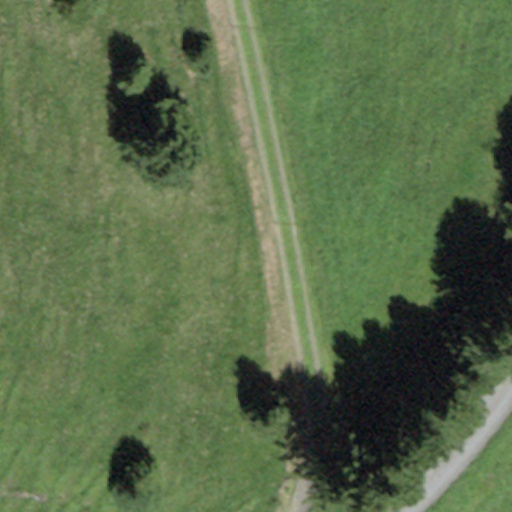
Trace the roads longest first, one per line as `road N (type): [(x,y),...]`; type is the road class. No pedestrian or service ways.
road 1 (track): [(232,0),(267,144),(318,443),(292,511)]
road 2 (residential): [(511,374),(402,511)]
